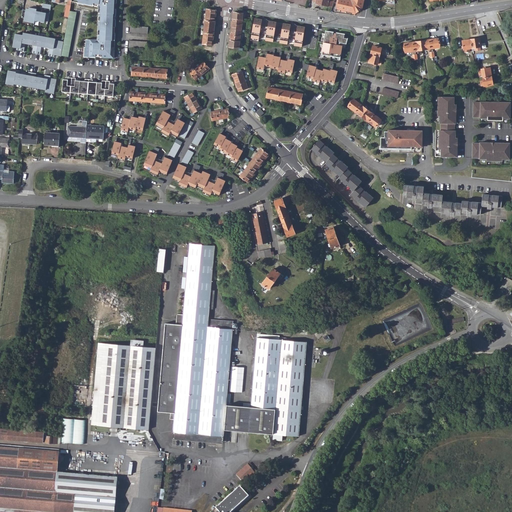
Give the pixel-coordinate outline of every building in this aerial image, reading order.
[(71,0),(71,1),(73,1),(77,2),(77,3),(79,3),(84,4),(93,6),(93,5),(98,6),(99,6),(101,7),(100,13),(99,13),(99,17),(98,20),(98,23),(98,25),(98,32),(98,34),(98,40),(86,39),(86,43),(86,47),(84,47),(84,57),(85,57),(88,57),(96,58),(96,57),(99,57),(102,57),(114,58),(115,50),(112,50),(113,47),(115,48),(115,33),(114,33),(114,27),(115,27),(116,19),(113,19),(113,16),(116,16),(116,9),(115,9),(115,3),(117,3),(116,0),(71,0)] [(337,0),(336,0),(335,6),(337,7),(337,9),(355,13),(362,8),(363,0),(351,0),(350,1),(347,0),(338,0),(337,0)] [(48,22),(50,14),(36,11),(37,10),(27,9),(26,11),(23,10),(21,17),(25,18),(24,21),(34,23),(35,20),(48,22)] [(207,9),(205,27),(214,28),(216,10),(207,9)] [(64,42),(61,56),(68,57),(76,12),(69,11),(68,17),(64,42)] [(233,18),(232,30),(241,31),(243,19),(233,18)] [(305,27),(255,18),(251,40),(259,42),(259,39),(302,46),(305,27)] [(205,27),(203,38),(213,39),(214,28),(205,27)] [(232,30),(230,47),(240,48),(241,31),(232,30)] [(345,33),(325,30),(326,30),(325,33),(325,36),(323,44),(323,47),(322,54),(340,57),(342,46),(343,43),(346,43),(348,37),(348,38),(344,37),(345,34),(345,33)] [(54,55),(61,56),(64,42),(55,40),(55,38),(23,32),(22,35),(14,34),(12,47),(16,47),(16,50),(24,51),(25,43),(33,45),(32,53),(40,54),(41,46),(50,48),(48,56),(54,57),(54,55)] [(438,38),(429,40),(430,48),(439,47),(438,38)] [(479,38),(471,40),(472,48),(475,48),(476,51),(480,50),(480,47),(479,38)] [(429,40),(421,41),(422,50),(430,48),(429,40)] [(472,48),(471,40),(463,41),(464,49),(465,52),(469,51),(469,49),(472,48)] [(421,41),(412,42),(414,51),(422,50),(421,41)] [(414,51),(412,42),(404,44),(405,52),(414,51)] [(373,46),(371,54),(379,56),(380,53),(383,54),(384,49),(381,48),(373,46)] [(266,57),(265,65),(272,66),(274,55),(267,53),(266,57)] [(379,56),(371,54),(369,62),(377,64),(380,65),(381,60),(378,59),(379,56)] [(281,56),(274,55),(272,66),(272,68),(279,69),(281,59),(281,56)] [(266,57),(260,56),(257,68),(264,70),(265,65),(266,57)] [(288,60),(281,59),(279,69),(278,72),(285,73),(286,70),(288,60)] [(291,61),(288,60),(286,70),(292,71),(291,72),(292,72),(295,60),(291,59),(291,61)] [(195,68),(194,69),(200,76),(209,68),(203,62),(195,68)] [(317,66),(310,64),(308,70),(306,77),(313,78),(316,68),(317,66)] [(319,67),(317,66),(316,68),(313,78),(313,80),(320,82),(320,80),(323,69),(319,68),(319,67)] [(482,73),(482,77),(491,76),(490,67),(481,68),(481,69),(478,69),(478,74),(482,73)] [(138,68),(138,76),(149,77),(150,69),(140,68),(138,68)] [(324,68),(323,69),(320,80),(327,82),(327,81),(330,70),(324,68)] [(10,71),(6,71),(4,83),(11,85),(12,84),(46,90),(46,91),(54,93),(56,80),(50,79),(51,76),(44,75),(44,78),(42,78),(42,76),(36,74),(35,76),(34,76),(34,73),(26,71),(26,75),(24,75),(24,72),(19,72),(19,74),(17,73),(18,70),(10,69),(10,71)] [(150,69),(149,77),(161,78),(161,70),(150,69)] [(200,76),(194,69),(189,73),(195,80),(200,76)] [(331,70),(330,70),(327,81),(337,84),(341,72),(331,69),(331,70)] [(233,74),(235,80),(244,77),(243,76),(242,71),(238,73),(233,74)] [(398,83),(399,77),(384,73),(382,79),(398,83)] [(491,76),(482,77),(482,80),(479,80),(480,85),(483,84),(483,85),(492,84),(491,76)] [(63,79),(62,92),(113,96),(114,91),(114,88),(114,84),(110,83),(110,81),(102,80),(102,83),(93,82),(93,80),(85,79),(85,81),(76,80),(76,78),(68,77),(68,80),(63,79)] [(244,77),(235,80),(239,91),(247,88),(244,77)] [(399,91),(383,87),(381,94),(397,97),(399,91)] [(267,97),(278,99),(280,90),(268,88),(267,97)] [(280,90),(278,99),(289,101),(291,92),(280,90)] [(136,92),(136,100),(147,101),(148,93),(136,92)] [(291,92),(289,101),(301,103),(302,94),(291,92)] [(148,93),(147,101),(159,102),(159,94),(148,93)] [(187,101),(187,102),(195,97),(192,93),(184,97),(187,101)] [(195,97),(187,102),(188,103),(193,113),(194,112),(201,108),(195,97)] [(452,97),(436,97),(436,116),(437,116),(437,123),(439,123),(438,130),(437,130),(437,148),(439,148),(439,157),(456,157),(456,149),(454,148),(454,146),(454,142),(456,142),(456,138),(455,138),(455,131),(453,131),(453,124),(455,124),(455,122),(453,122),(453,115),(451,115),(451,112),(451,109),(454,109),(454,105),(452,105),(452,97)] [(348,106),(355,111),(360,104),(353,99),(348,106)] [(479,102),(472,102),(472,117),(479,117),(479,118),(487,118),(494,118),(494,120),(502,120),(502,118),(509,118),(509,102),(490,102),(490,104),(488,104),(488,102),(479,102)] [(360,104),(355,111),(362,116),(367,109),(360,104)] [(367,109),(362,116),(369,121),(374,114),(367,109)] [(179,136),(186,123),(181,121),(180,120),(178,119),(174,126),(171,125),(172,123),(168,121),(171,115),(164,111),(157,125),(164,129),(162,132),(170,136),(172,133),(178,137),(179,136)] [(374,114),(369,121),(376,126),(381,119),(374,114)] [(0,134),(3,134),(3,120),(8,120),(8,116),(2,116),(0,115),(0,134)] [(139,116),(139,118),(136,129),(143,130),(146,118),(144,117),(139,116)] [(132,117),(130,123),(129,129),(136,131),(136,129),(139,118),(133,117),(132,117)] [(130,123),(131,120),(129,119),(124,118),(121,130),(128,132),(129,129),(130,123)] [(67,137),(86,138),(87,125),(87,119),(83,119),(82,127),(68,126),(67,137)] [(87,125),(86,138),(103,139),(104,126),(87,125)] [(19,129),(18,135),(18,137),(22,137),(21,143),(36,144),(37,134),(22,133),(22,130),(19,129)] [(379,136),(378,151),(419,153),(420,131),(405,130),(405,131),(405,133),(401,133),(401,131),(394,131),(394,129),(386,129),(386,130),(382,130),(382,136),(379,136)] [(45,132),(44,145),(52,145),(52,144),(59,144),(60,133),(45,132)] [(226,136),(220,133),(214,144),(220,148),(225,138),(226,136)] [(0,138),(0,154),(1,155),(2,147),(8,147),(9,139),(2,139),(2,138),(0,138)] [(232,141),(225,138),(220,148),(219,150),(226,153),(231,143),(232,141)] [(315,145),(312,148),(326,161),(325,162),(339,176),(338,178),(353,191),(350,195),(364,208),(372,200),(358,186),(361,182),(347,169),(348,167),(334,154),(334,153),(320,139),(316,143),(315,142),(314,144),(315,145)] [(115,142),(113,141),(110,154),(119,156),(121,146),(122,143),(115,142)] [(232,144),(231,143),(226,153),(225,154),(231,157),(237,147),(237,146),(232,144)] [(479,143),(472,143),(471,158),(479,158),(479,159),(486,159),(486,160),(501,161),(501,159),(509,159),(509,143),(497,143),(497,145),(490,145),(488,145),(488,143),(479,143)] [(128,146),(128,148),(126,157),(133,159),(136,146),(130,145),(129,145),(128,146)] [(121,146),(119,156),(118,158),(125,160),(126,157),(128,148),(123,147),(121,146)] [(243,151),(237,147),(231,157),(231,159),(237,162),(243,151)] [(261,148),(257,153),(265,159),(268,153),(261,148)] [(158,154),(150,151),(144,165),(151,168),(150,171),(158,175),(160,171),(166,174),(167,174),(173,160),(165,157),(162,163),(155,160),(158,154)] [(257,153),(251,162),(258,168),(265,159),(257,153)] [(245,170),(244,171),(251,177),(258,168),(251,162),(245,170)] [(187,167),(179,164),(173,178),(174,178),(181,181),(179,184),(186,187),(188,184),(196,187),(197,185),(202,173),(194,170),(192,175),(185,172),(187,167)] [(0,170),(0,178),(2,179),(2,182),(13,183),(14,172),(9,171),(8,174),(3,174),(3,171),(0,170)] [(511,174),(472,170),(471,178),(511,181),(511,174)] [(203,171),(202,173),(197,185),(205,188),(203,192),(210,195),(212,191),(220,195),(226,181),(218,177),(215,184),(208,180),(211,174),(203,171)] [(251,177),(244,171),(244,172),(240,177),(248,182),(251,177)] [(442,200),(442,195),(423,193),(424,187),(404,185),(403,197),(423,198),(422,205),(441,206),(441,212),(460,214),(460,212),(481,214),(481,206),(487,207),(487,209),(491,210),(492,208),(498,208),(499,196),(483,194),(483,201),(462,200),(461,202),(442,200)] [(282,198),(275,201),(287,236),(295,234),(282,198)] [(252,214),(256,234),(258,244),(262,243),(268,242),(262,212),(252,214)] [(325,230),(328,239),(336,237),(333,228),(325,230)] [(336,237),(328,239),(331,248),(339,245),(336,237)] [(195,440),(222,442),(223,430),(225,405),(229,334),(233,334),(233,330),(229,330),(229,322),(207,321),(208,310),(211,311),(213,292),(209,292),(213,246),(187,244),(186,257),(183,256),(181,287),(184,288),(182,308),(176,307),(175,318),(165,317),(158,404),(171,405),(171,412),(175,412),(173,439),(188,440),(188,438),(195,440)] [(270,251),(269,248),(257,250),(258,257),(274,254),(273,251),(270,251)] [(166,249),(160,249),(158,271),(164,272),(166,249)] [(273,268),(268,276),(274,281),(280,273),(273,268)] [(507,296),(511,286),(511,279),(505,275),(497,291),(507,296)] [(268,276),(262,284),(269,288),(274,281),(268,276)] [(249,406),(248,431),(273,432),(272,438),(281,439),(282,433),(298,433),(299,407),(299,404),(303,340),(253,337),(249,406)] [(142,348),(129,347),(96,345),(91,425),(148,429),(149,416),(150,410),(154,348),(142,348)] [(232,365),(230,390),(243,391),(245,366),(232,365)] [(40,405),(25,409),(27,415),(41,411),(40,405)] [(225,405),(223,430),(248,431),(249,406),(225,405)] [(86,420),(63,418),(62,442),(85,443),(86,420)] [(45,433),(0,429),(0,439),(59,444),(60,437),(44,435),(45,433)] [(0,511),(113,511),(117,480),(56,473),(58,450),(0,445),(0,511)] [(250,462),(248,464),(256,473),(258,471),(250,462)] [(248,464),(236,475),(244,484),(256,473),(248,464)] [(240,487),(216,508),(219,511),(231,511),(234,510),(249,496),(240,487)]
